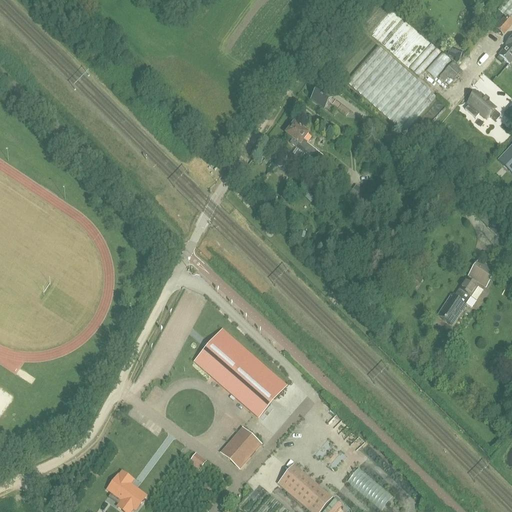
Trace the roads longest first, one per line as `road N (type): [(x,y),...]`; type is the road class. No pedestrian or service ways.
road 1 (unclassified): [(0,488),(69,455),(93,433),(216,197)]
road 2 (track): [(216,197),(354,0)]
